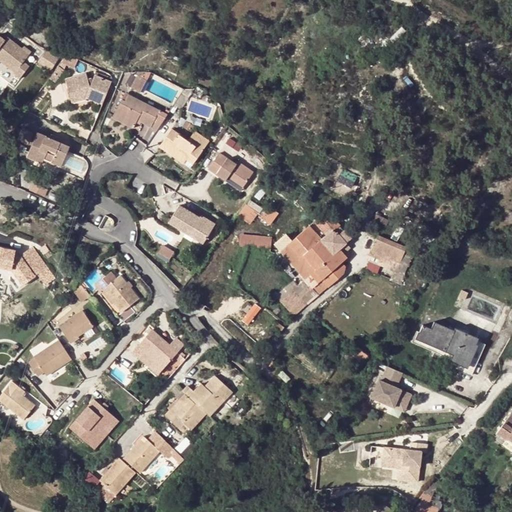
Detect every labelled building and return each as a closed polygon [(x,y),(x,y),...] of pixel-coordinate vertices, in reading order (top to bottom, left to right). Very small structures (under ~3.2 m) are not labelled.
[(0,61),(15,73),(14,75),(20,79),(29,66),(24,62),(29,55),(7,39),(5,41),(0,37),(0,61)] [(58,59),(45,52),(38,63),(50,71),(58,59)] [(14,75),(15,73),(0,61),(0,64),(6,69),(1,77),(14,87),(20,79),(14,75)] [(48,80),(54,84),(63,72),(57,68),(48,80)] [(102,105),(103,105),(111,83),(95,76),(94,79),(91,78),(88,80),(86,74),(65,80),(70,97),(88,93),(94,95),(92,100),(102,105)] [(131,87),(140,92),(146,81),(136,76),(136,78),(130,75),(125,85),(131,87)] [(88,93),(70,97),(72,102),(86,98),(92,100),(94,95),(88,93)] [(167,114),(164,113),(126,93),(113,118),(123,124),(126,118),(136,123),(137,120),(141,123),(156,131),(167,114)] [(188,97),(182,93),(174,104),(181,108),(188,97)] [(126,118),(123,124),(133,128),(136,123),(126,118)] [(210,142),(196,132),(189,142),(172,129),(159,147),(183,164),(186,161),(192,165),(210,142)] [(61,153),(65,145),(37,133),(27,157),(43,164),(45,160),(61,166),(66,155),(61,153)] [(66,155),(70,147),(65,145),(61,153),(66,155)] [(208,170),(225,181),(228,178),(243,188),(253,172),(238,162),(236,165),(219,153),(208,170)] [(43,164),(59,171),(61,166),(45,160),(43,164)] [(358,176),(344,169),(337,182),(351,189),(358,176)] [(225,181),(240,192),(243,188),(228,178),(225,181)] [(185,233),(187,229),(206,240),(215,224),(201,216),(200,218),(180,206),(169,223),(185,233)] [(237,218),(250,227),(258,216),(245,207),(237,218)] [(267,207),(258,219),(270,227),(279,216),(267,207)] [(314,224),(326,235),(331,231),(337,225),(326,213),(314,224)] [(316,245),(320,241),(307,228),(303,231),(316,245)] [(187,229),(185,233),(204,243),(206,240),(187,229)] [(326,235),(320,241),(316,245),(303,231),(289,244),(301,259),(303,257),(316,271),(314,273),(328,288),(342,274),(344,266),(341,263),(346,258),(338,249),(344,243),(334,232),(333,233),(331,231),(326,235)] [(272,237),(241,234),(240,246),(271,249),(272,237)] [(363,257),(395,272),(405,248),(403,247),(403,246),(375,234),(363,257)] [(171,257),(174,249),(162,244),(159,252),(171,257)] [(301,259),(289,244),(281,252),(307,280),(314,273),(316,271),(303,257),(301,259)] [(0,247),(0,272),(11,274),(12,271),(22,285),(35,276),(47,267),(32,247),(28,250),(21,255),(14,254),(15,250),(0,247)] [(395,272),(363,257),(359,266),(362,267),(362,268),(391,281),(391,282),(399,285),(403,276),(407,267),(408,267),(414,251),(405,248),(395,272)] [(61,262),(56,266),(64,278),(69,275),(61,262)] [(52,273),(42,280),(46,285),(56,278),(52,273)] [(114,273),(100,284),(104,289),(118,277),(114,273)] [(314,273),(307,280),(284,304),(296,317),(318,297),(319,297),(328,288),(314,273)] [(118,277),(104,289),(121,312),(139,298),(120,276),(118,277)] [(248,324),(261,307),(254,301),(241,318),(248,324)] [(71,343),(80,338),(79,337),(78,335),(82,332),(83,334),(94,327),(82,311),(68,320),(69,321),(59,327),(71,343)] [(471,375),(484,345),(434,323),(431,329),(422,326),(416,338),(453,355),(451,360),(465,367),(463,372),(471,375)] [(88,340),(98,333),(94,327),(83,334),(88,340)] [(153,360),(148,365),(157,374),(177,352),(152,328),(131,350),(139,357),(144,352),(153,360)] [(443,355),(451,360),(453,355),(416,338),(414,337),(412,341),(443,355)] [(46,376),(72,359),(59,339),(33,357),(34,358),(28,363),(38,376),(43,372),(46,376)] [(144,352),(139,357),(148,365),(153,360),(144,352)] [(451,360),(443,355),(440,362),(463,372),(465,367),(451,360)] [(397,401),(408,405),(412,395),(392,387),(394,383),(398,385),(402,374),(387,368),(381,383),(379,382),(372,399),(394,409),(397,401)] [(200,396),(195,392),(191,388),(175,405),(170,410),(165,415),(184,433),(204,411),(206,414),(210,417),(233,392),(215,376),(205,387),(207,389),(200,396)] [(18,391),(20,388),(12,381),(0,396),(0,400),(23,419),(34,405),(22,395),(18,391)] [(202,384),(195,392),(200,396),(207,389),(205,387),(202,384)] [(397,401),(394,409),(405,413),(408,405),(397,401)] [(55,438),(75,456),(100,428),(79,410),(55,438)] [(204,411),(184,433),(186,435),(206,414),(204,411)] [(511,415),(499,433),(508,440),(510,438),(511,439),(511,415)] [(75,456),(79,459),(103,431),(100,428),(75,456)] [(155,432),(148,441),(159,450),(167,457),(170,453),(176,458),(180,454),(155,432)] [(148,441),(144,437),(125,459),(141,472),(159,450),(148,441)] [(194,446),(186,438),(177,447),(185,455),(194,446)] [(411,442),(410,450),(383,448),(382,459),(388,459),(394,464),(403,465),(401,481),(418,482),(421,452),(426,452),(427,444),(411,442)] [(135,472),(119,458),(109,469),(105,474),(100,480),(106,485),(101,490),(111,499),(135,472)] [(419,498),(422,500),(412,511),(437,511),(438,511),(423,507),(442,482),(436,477),(419,498)] [(440,511),(447,485),(442,482),(423,507),(438,511),(440,511)]
